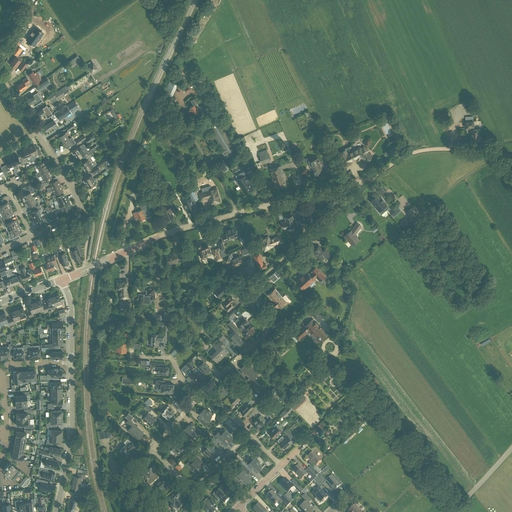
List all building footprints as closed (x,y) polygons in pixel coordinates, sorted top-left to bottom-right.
[(30,34),(26,39),(30,42),(28,46),(31,48),(34,45),(43,33),(40,31),(40,30),(39,29),(39,30),(35,27),(32,31),(29,34),(30,34)] [(15,40),(9,49),(16,54),(22,45),(15,40)] [(77,55),(68,62),(71,66),(80,60),(77,55)] [(16,56),(9,64),(15,68),(20,61),(18,60),(19,59),(16,56)] [(23,62),(18,69),(22,72),(27,65),(23,62)] [(91,72),(93,74),(98,71),(96,69),(97,68),(93,62),(86,66),(90,73),(91,72)] [(193,68),(189,70),(195,81),(192,82),(200,96),(208,92),(200,78),(199,78),(193,68)] [(35,85),(40,82),(42,80),(37,72),(30,77),(35,85)] [(47,77),(40,82),(35,85),(39,91),(51,83),(47,77)] [(23,82),(17,86),(20,91),(27,87),(25,85),(29,82),(26,78),(22,80),(23,82)] [(171,81),(164,95),(174,111),(177,109),(169,96),(169,97),(168,94),(168,93),(172,95),(177,84),(171,81)] [(49,95),(48,96),(48,98),(49,99),(50,100),(52,99),(55,97),(56,99),(69,91),(66,87),(54,95),(52,93),(49,95)] [(34,94),(26,99),(29,105),(36,100),(35,99),(39,97),(37,94),(35,95),(34,94)] [(191,108),(188,109),(190,112),(192,110),(195,114),(196,115),(198,113),(199,112),(202,110),(195,98),(190,101),(193,105),(190,107),(191,108)] [(75,100),(54,114),(59,120),(70,113),(71,114),(80,108),(75,100)] [(42,108),(35,113),(38,118),(44,114),(47,118),(52,115),(47,106),(42,109),(42,108)] [(50,122),(43,126),(47,131),(53,127),(54,130),(58,127),(53,120),(50,122)] [(221,121),(209,128),(226,158),(238,151),(221,121)] [(466,122),(466,128),(471,128),(472,136),(471,136),(471,140),(473,140),(473,139),(480,138),(479,130),(473,130),(473,129),(473,128),(474,127),(473,122),(473,121),(466,122)] [(63,142),(71,136),(67,131),(59,137),(63,142)] [(92,135),(85,140),(87,143),(94,138),(92,135)] [(73,139),(71,136),(63,142),(66,147),(72,144),(70,141),(73,139)] [(84,136),(75,141),(77,144),(86,138),(84,136)] [(34,144),(28,147),(34,160),(36,159),(34,155),(37,153),(39,156),(41,154),(39,148),(36,149),(34,144)] [(72,152),(71,153),(73,155),(74,155),(82,150),(85,148),(83,144),(79,147),(79,146),(72,152)] [(373,157),(366,152),(368,150),(363,146),(361,149),(359,147),(357,148),(355,144),(351,146),(344,149),(345,150),(338,154),(344,166),(355,160),(355,161),(360,161),(360,160),(368,165),(373,157)] [(24,154),(21,156),(24,163),(28,162),(26,159),(30,157),(32,161),(34,160),(28,147),(27,146),(24,148),(24,149),(22,150),(24,154)] [(89,154),(97,149),(95,146),(89,150),(90,150),(88,152),(89,154)] [(84,154),(88,152),(85,148),(82,150),(74,155),(74,156),(74,157),(75,160),(77,159),(84,154)] [(266,150),(258,152),(262,163),(270,160),(266,150)] [(16,154),(11,156),(16,169),(19,168),(17,164),(21,163),(16,154)] [(7,164),(4,165),(6,171),(10,170),(9,168),(12,166),(14,170),(16,169),(11,156),(5,159),(7,164)] [(93,161),(83,168),(85,172),(96,165),(98,167),(109,160),(106,156),(96,163),(94,160),(93,161)] [(80,164),(79,165),(81,168),(82,167),(83,168),(93,161),(90,157),(80,164)] [(318,157),(308,161),(310,167),(313,167),(315,175),(323,172),(321,167),(331,164),(328,158),(319,161),(318,157)] [(45,161),(34,166),(35,169),(37,168),(39,172),(35,173),(36,176),(49,170),(45,161)] [(281,165),(269,169),(275,188),(287,184),(281,165)] [(98,167),(90,172),(92,175),(100,170),(98,167)] [(49,170),(36,176),(37,178),(41,176),(42,179),(40,180),(42,183),(52,179),(50,176),(52,176),(49,170)] [(245,175),(238,179),(243,188),(241,189),(244,193),(253,188),(249,183),(251,182),(257,179),(252,171),(247,174),(247,175),(246,176),(245,175)] [(83,181),(83,182),(84,183),(85,183),(86,184),(94,179),(91,175),(83,180),(84,180),(83,181)] [(52,179),(42,183),(46,182),(47,184),(49,183),(50,187),(46,189),(48,191),(60,185),(58,179),(53,182),(52,179)] [(94,179),(86,184),(89,188),(91,186),(93,188),(95,187),(94,184),(96,183),(94,179)] [(60,185),(48,191),(48,193),(52,191),(54,195),(52,196),(53,198),(59,196),(58,193),(63,191),(60,185)] [(26,193),(21,196),(23,202),(33,197),(31,193),(34,192),(32,187),(27,189),(26,190),(25,190),(26,193)] [(193,200),(184,205),(191,217),(195,214),(196,215),(198,214),(198,213),(198,212),(192,202),(198,198),(193,189),(188,191),(193,200)] [(212,189),(199,193),(201,200),(207,198),(207,197),(209,196),(211,203),(213,203),(214,203),(215,203),(216,203),(217,202),(218,201),(220,201),(218,196),(219,196),(217,189),(212,191),(212,189)] [(142,210),(133,213),(135,217),(138,216),(139,220),(142,219),(143,220),(145,219),(145,218),(150,216),(150,215),(150,214),(149,211),(148,211),(140,191),(135,193),(142,210)] [(384,200),(381,197),(381,198),(378,195),(370,201),(375,207),(376,208),(379,211),(382,209),(384,211),(387,209),(394,216),(400,210),(396,205),(390,209),(383,201),(384,200)] [(59,196),(53,198),(55,201),(57,200),(58,204),(54,206),(55,208),(69,201),(68,198),(67,199),(66,196),(61,198),(59,196)] [(177,208),(183,205),(177,196),(172,199),(177,208)] [(33,197),(23,202),(26,208),(32,205),(33,208),(40,204),(37,200),(34,201),(33,197)] [(341,201),(337,197),(332,201),(336,205),(336,206),(341,201)] [(0,209),(1,212),(10,208),(8,202),(2,205),(1,201),(0,201),(0,209)] [(69,201),(55,208),(56,210),(60,208),(62,212),(71,208),(70,205),(71,204),(69,201)] [(34,211),(29,213),(31,219),(40,215),(39,211),(42,209),(40,204),(33,208),(34,211)] [(3,216),(0,217),(2,222),(9,219),(7,216),(13,213),(10,208),(1,212),(3,216)] [(162,218),(159,219),(161,224),(165,223),(164,221),(166,220),(167,220),(171,219),(171,220),(174,218),(170,208),(163,211),(164,214),(161,216),(162,218)] [(299,220),(297,221),(298,228),(301,228),(301,224),(305,224),(307,224),(311,221),(310,220),(308,209),(297,212),(299,220)] [(48,222),(45,217),(42,219),(40,215),(31,219),(34,225),(40,222),(41,225),(48,222)] [(286,221),(282,222),(283,229),(287,228),(287,229),(295,227),(295,226),(297,225),(296,219),(293,220),(292,215),(285,217),(286,221)] [(9,219),(2,222),(4,227),(7,225),(9,229),(18,225),(18,224),(19,223),(17,218),(10,222),(9,219)] [(404,228),(410,222),(407,218),(400,224),(404,228)] [(351,231),(344,236),(352,246),(359,240),(356,237),(358,236),(356,234),(361,226),(357,223),(351,231)] [(11,233),(8,235),(10,239),(18,236),(17,232),(21,231),(18,225),(9,229),(11,233)] [(227,234),(221,235),(223,242),(229,240),(229,238),(238,235),(238,233),(238,232),(238,230),(237,229),(236,227),(231,228),(232,229),(226,231),(227,234)] [(59,229),(55,230),(58,241),(63,239),(59,229)] [(268,236),(259,241),(263,248),(265,246),(267,250),(274,246),(273,245),(279,243),(279,244),(283,243),(280,236),(277,237),(277,238),(271,240),(268,236)] [(79,255),(82,253),(80,249),(81,248),(79,243),(75,245),(76,248),(70,251),(74,261),(81,258),(79,255)] [(209,247),(208,244),(204,246),(204,244),(201,245),(200,244),(197,245),(198,248),(199,248),(200,253),(200,254),(201,258),(202,258),(207,257),(207,256),(211,254),(209,247)] [(251,246),(242,249),(244,255),(253,252),(251,246)] [(319,246),(313,251),(320,260),(325,255),(328,258),(332,255),(326,248),(323,251),(319,246)] [(219,248),(212,250),(214,257),(215,256),(217,261),(223,259),(219,248)] [(177,252),(166,256),(169,264),(177,262),(177,263),(184,260),(181,253),(178,254),(177,252)] [(65,253),(58,255),(62,265),(68,263),(65,253)] [(232,254),(223,258),(226,263),(232,261),(232,262),(232,263),(233,266),(234,266),(237,265),(238,265),(239,265),(240,264),(242,262),(240,257),(234,259),(232,254)] [(46,259),(48,263),(45,264),(47,271),(51,270),(51,271),(54,270),(54,269),(55,268),(52,262),(56,261),(54,256),(46,259)] [(4,260),(4,261),(6,265),(14,262),(12,257),(4,260)] [(245,267),(244,269),(246,274),(248,274),(253,273),(254,271),(253,269),(255,268),(251,259),(250,259),(250,258),(247,259),(249,265),(248,266),(245,267)] [(462,271),(458,275),(461,278),(462,277),(466,283),(478,274),(475,270),(472,272),(471,270),(467,264),(463,260),(459,264),(459,267),(462,271)] [(33,262),(28,264),(30,269),(31,273),(34,272),(35,275),(42,273),(40,267),(36,268),(33,262)] [(20,263),(15,264),(15,266),(19,276),(22,275),(23,280),(27,278),(28,279),(30,278),(30,277),(29,274),(30,273),(29,269),(26,270),(24,266),(22,267),(20,263)] [(307,271),(296,281),(304,289),(314,280),(313,279),(316,276),(320,281),(325,276),(317,267),(311,271),(312,273),(310,275),(307,271)] [(10,269),(8,270),(13,285),(19,282),(17,276),(16,276),(16,275),(12,273),(12,274),(10,269)] [(279,269),(269,277),(273,282),(283,274),(279,269)] [(4,285),(6,284),(7,287),(13,285),(8,270),(5,271),(8,279),(5,280),(4,276),(1,277),(2,279),(4,285)] [(219,286),(213,291),(215,293),(214,294),(217,297),(218,296),(220,298),(224,294),(223,293),(226,290),(223,287),(226,285),(223,281),(218,284),(219,286)] [(127,282),(118,282),(118,288),(121,288),(121,291),(120,291),(120,292),(120,294),(121,294),(121,295),(121,297),(124,297),(124,301),(121,301),(121,303),(120,303),(120,308),(124,308),(124,314),(129,314),(129,303),(127,304),(127,282)] [(139,294),(139,303),(143,303),(151,303),(151,299),(154,299),(155,287),(150,287),(150,286),(147,286),(147,287),(146,287),(146,295),(139,294)] [(275,289),(268,294),(275,303),(274,303),(277,307),(278,306),(279,307),(285,302),(281,298),(282,297),(280,295),(281,295),(278,291),(277,292),(275,289)] [(58,293),(52,295),(55,305),(61,303),(58,293)] [(48,304),(45,305),(48,311),(51,310),(50,307),(55,305),(52,295),(46,297),(48,304)] [(228,299),(224,303),(226,306),(225,307),(228,310),(230,308),(231,309),(227,313),(230,316),(230,315),(236,310),(234,307),(233,308),(232,307),(236,303),(233,300),(234,299),(231,296),(230,296),(228,297),(228,299)] [(39,298),(34,301),(37,310),(43,308),(45,312),(48,311),(45,305),(42,306),(39,298)] [(31,310),(28,311),(30,318),(33,316),(32,312),(37,310),(34,301),(28,303),(31,310)] [(311,304),(305,310),(311,317),(313,315),(314,317),(319,313),(311,304)] [(22,306),(16,308),(20,318),(25,316),(26,319),(30,318),(28,311),(24,313),(22,306)] [(196,307),(192,310),(198,316),(201,313),(196,307)] [(13,317),(10,318),(12,324),(15,323),(14,320),(20,318),(16,308),(10,310),(13,317)] [(4,312),(0,313),(0,318),(2,323),(7,321),(9,325),(12,324),(10,318),(7,319),(4,312)] [(238,319),(234,322),(238,326),(238,327),(240,329),(241,327),(242,326),(245,324),(247,323),(248,322),(247,321),(248,320),(246,318),(245,319),(243,316),(239,320),(238,319)] [(49,328),(50,328),(62,328),(62,322),(55,322),(55,319),(49,319),(49,328)] [(302,327),(293,335),(298,341),(309,331),(311,333),(311,334),(312,336),(313,336),(316,338),(316,339),(316,340),(317,339),(319,342),(326,336),(323,332),(323,331),(321,330),(320,329),(321,328),(319,327),(318,327),(317,325),(318,325),(314,320),(313,321),(312,320),(305,326),(303,328),(302,327)] [(209,321),(205,324),(211,330),(214,327),(209,321)] [(231,321),(226,325),(233,333),(237,329),(231,321)] [(245,324),(242,326),(247,331),(243,334),(247,338),(250,335),(254,331),(252,328),(254,327),(251,323),(250,325),(248,323),(247,323),(245,324)] [(220,332),(216,335),(222,341),(225,338),(220,332)] [(231,337),(233,340),(232,341),(234,344),(236,342),(238,344),(237,345),(238,346),(242,343),(243,342),(238,336),(239,335),(236,332),(231,337)] [(117,344),(116,352),(126,353),(126,344),(125,344),(125,342),(128,342),(127,342),(127,334),(128,334),(121,333),(121,342),(121,344),(117,344)] [(150,334),(150,341),(151,341),(151,346),(159,346),(159,341),(165,342),(165,334),(161,334),(150,334)] [(62,344),(62,339),(52,339),(50,339),(50,344),(48,344),(48,348),(54,348),(54,344),(62,344)] [(212,352),(210,353),(210,355),(211,356),(217,362),(227,353),(223,348),(225,346),(220,341),(214,347),(217,350),(214,353),(213,352),(212,352)] [(9,350),(12,350),(11,344),(8,344),(8,346),(0,346),(0,352),(0,357),(3,357),(3,356),(9,355),(9,350)] [(40,355),(39,345),(29,346),(29,344),(26,345),(26,351),(29,351),(30,356),(35,356),(35,357),(39,357),(39,355),(40,355)] [(24,357),(23,351),(26,351),(26,345),(23,345),(23,347),(13,348),(14,358),(14,357),(15,359),(18,358),(18,357),(24,357)] [(173,347),(169,351),(174,356),(177,352),(173,347)] [(54,351),(54,348),(48,348),(48,352),(51,352),(51,357),(54,357),(58,357),(62,357),(62,351),(54,351)] [(202,354),(199,356),(204,362),(207,359),(202,354)] [(203,362),(198,368),(205,375),(210,369),(203,362)] [(151,363),(150,367),(156,367),(156,369),(158,369),(157,373),(159,373),(159,375),(164,375),(164,374),(168,374),(168,373),(169,373),(169,369),(169,368),(169,367),(164,367),(164,364),(151,363)] [(246,364),(241,369),(250,377),(247,380),(256,389),(259,386),(252,379),(257,374),(246,364)] [(47,375),(47,378),(53,378),(54,378),(53,375),(61,375),(61,369),(58,369),(54,369),(50,369),(50,373),(47,374),(47,375)] [(193,371),(189,376),(186,378),(188,380),(191,384),(194,381),(196,383),(201,379),(193,371)] [(53,381),(53,378),(47,378),(47,382),(50,382),(50,387),(61,387),(61,381),(53,381)] [(156,380),(156,386),(161,387),(161,391),(173,392),(173,388),(174,389),(175,385),(174,385),(174,384),(163,384),(164,380),(156,380)] [(226,383),(219,389),(222,392),(221,393),(224,395),(226,393),(227,394),(228,392),(228,391),(231,388),(226,383)] [(276,387),(270,394),(273,397),(276,393),(278,391),(279,390),(276,387)] [(29,391),(26,391),(23,392),(23,395),(15,395),(15,396),(14,397),(14,401),(15,401),(27,400),(26,395),(29,394),(29,391)] [(236,392),(229,399),(232,402),(231,403),(234,405),(238,401),(237,401),(241,397),(236,392)] [(292,403),(289,405),(290,406),(293,409),(305,398),(301,394),(292,403)] [(246,407),(241,412),(245,416),(253,407),(250,404),(254,399),(251,395),(246,400),(249,403),(245,406),(246,407)] [(282,395),(281,397),(287,403),(286,405),(288,407),(289,405),(292,403),(283,395),(282,395)] [(61,398),(50,398),(50,403),(48,403),(48,407),(54,407),(54,403),(62,403),(62,398),(61,398)] [(179,399),(173,405),(177,409),(183,403),(179,399)] [(27,401),(27,400),(15,401),(15,402),(16,402),(16,407),(24,407),(24,410),(30,410),(30,406),(27,406),(26,401),(27,401)] [(290,406),(281,414),(285,417),(293,409),(290,406)] [(54,411),(54,407),(48,407),(48,411),(49,411),(50,417),(51,417),(62,417),(62,416),(63,416),(63,412),(62,412),(62,411),(54,411)] [(165,410),(162,413),(162,414),(164,416),(165,416),(168,418),(174,412),(172,409),(170,411),(167,407),(164,409),(165,409),(165,410)] [(205,409),(199,414),(203,419),(200,421),(205,427),(211,421),(209,419),(213,414),(210,410),(208,412),(205,409)] [(30,413),(30,410),(24,410),(24,413),(16,413),(16,419),(30,419),(29,419),(29,413),(30,413)] [(129,412),(125,416),(128,420),(126,422),(131,426),(127,430),(137,440),(144,433),(130,420),(133,417),(129,412)] [(148,413),(142,419),(150,425),(153,422),(154,423),(156,420),(148,413)] [(258,418),(252,423),(254,425),(254,426),(256,428),(257,428),(264,421),(267,424),(272,418),(270,416),(266,420),(261,415),(258,418)] [(62,423),(62,417),(51,417),(51,423),(46,423),(46,426),(48,426),(54,426),(54,423),(62,423)] [(30,425),(30,419),(16,419),(16,425),(24,425),(24,428),(31,428),(30,425)] [(269,434),(269,435),(272,438),(273,437),(274,438),(282,431),(283,429),(278,424),(277,426),(276,425),(270,432),(271,433),(269,434)] [(189,425),(183,430),(187,434),(185,436),(188,440),(193,435),(196,437),(201,432),(196,427),(193,429),(189,425)] [(54,426),(48,426),(48,429),(51,429),(50,435),(61,436),(62,430),(54,429),(54,426)] [(30,433),(30,430),(24,429),(24,432),(16,431),(15,436),(25,438),(26,433),(30,433)] [(104,430),(99,431),(100,438),(111,436),(110,429),(104,430)] [(220,431),(214,436),(221,443),(224,441),(227,443),(232,438),(229,434),(231,432),(227,429),(223,433),(220,431)] [(281,438),(278,441),(279,443),(285,450),(293,442),(290,438),(293,435),(288,430),(285,433),(287,436),(283,440),(281,438)] [(61,436),(50,435),(49,435),(48,441),(46,441),(46,444),(52,445),(53,442),(60,443),(61,441),(62,438),(61,438),(61,436)] [(176,439),(170,444),(173,448),(171,450),(175,454),(180,449),(182,451),(188,446),(183,441),(180,443),(176,439)] [(207,449),(202,453),(205,457),(207,455),(211,459),(216,453),(212,449),(215,446),(210,441),(204,446),(207,449)] [(126,444),(120,451),(127,457),(133,451),(132,449),(135,446),(131,442),(127,445),(126,444)] [(40,450),(40,454),(42,454),(49,456),(50,453),(59,455),(60,448),(49,446),(48,452),(40,450)] [(313,452),(307,457),(316,466),(321,461),(313,452)] [(49,456),(42,454),(41,460),(45,461),(44,465),(45,465),(45,468),(47,468),(52,469),(53,466),(56,467),(56,466),(57,466),(58,462),(57,462),(57,461),(50,459),(51,456),(49,456)] [(196,454),(185,464),(191,471),(193,469),(197,472),(203,467),(198,462),(201,460),(196,454)] [(249,459),(243,465),(249,470),(251,467),(255,471),(257,470),(257,471),(261,468),(260,467),(261,466),(258,462),(259,460),(256,457),(251,461),(249,459)] [(19,469),(10,461),(8,463),(4,468),(2,470),(12,478),(13,476),(15,477),(19,472),(18,471),(19,469)] [(145,471),(143,473),(144,474),(144,475),(144,476),(145,477),(147,478),(148,477),(150,480),(147,483),(150,486),(156,480),(153,477),(155,475),(155,474),(158,471),(152,464),(147,469),(146,469),(144,470),(144,471),(145,471)] [(240,473),(236,477),(239,480),(241,479),(245,482),(246,481),(246,482),(250,478),(249,478),(250,477),(246,472),(249,470),(243,465),(238,470),(240,473)] [(39,466),(38,473),(42,474),(42,477),(46,478),(45,478),(49,479),(49,478),(53,479),(55,473),(47,471),(47,468),(45,468),(39,466)] [(299,466),(293,471),(301,480),(308,474),(314,480),(317,478),(316,477),(308,469),(305,472),(299,466)] [(311,466),(308,469),(316,477),(318,474),(313,469),(311,466)] [(74,476),(72,488),(79,490),(80,486),(81,487),(82,477),(84,478),(85,477),(85,474),(88,475),(87,471),(82,470),(82,474),(78,473),(77,477),(74,476)] [(317,478),(322,484),(325,482),(318,474),(316,477),(317,478)] [(332,475),(326,481),(334,491),(340,485),(338,483),(339,482),(335,478),(334,478),(332,475)] [(28,478),(21,485),(24,487),(25,486),(26,486),(30,482),(29,481),(30,480),(28,478)] [(285,478),(279,484),(288,493),(290,491),(292,493),(295,490),(295,489),(294,487),(285,478)] [(314,480),(319,487),(322,484),(317,478),(314,480)] [(37,479),(36,482),(40,483),(39,489),(43,490),(43,491),(47,492),(47,491),(51,491),(52,485),(44,483),(44,480),(37,479)] [(159,484),(154,489),(162,496),(167,492),(166,491),(170,487),(164,480),(160,485),(159,484)] [(298,484),(295,487),(301,493),(304,490),(298,484)] [(216,490),(213,493),(217,496),(215,498),(218,501),(220,499),(224,503),(225,502),(226,503),(229,499),(228,498),(229,497),(225,493),(228,490),(223,485),(217,491),(216,490)] [(150,487),(142,494),(145,497),(153,490),(150,487)] [(318,487),(312,493),(321,502),(327,497),(318,487)] [(272,491),(266,497),(277,508),(282,502),(272,491)] [(171,497),(168,500),(169,500),(168,501),(174,507),(175,506),(178,510),(182,506),(179,503),(179,502),(182,499),(179,496),(180,495),(178,493),(177,494),(176,493),(172,498),(171,497)] [(291,503),(294,500),(288,493),(285,496),(291,503)] [(306,502),(301,508),(304,511),(313,511),(315,511),(308,504),(312,501),(305,494),(302,498),(306,502)] [(37,497),(34,498),(35,505),(37,505),(38,511),(45,511),(44,503),(42,504),(41,496),(37,496),(37,497)] [(69,505),(68,511),(70,511),(73,511),(74,509),(75,509),(77,501),(79,501),(80,497),(74,496),(73,500),(69,499),(68,505),(69,505)] [(31,502),(25,503),(25,511),(32,511),(32,505),(35,505),(34,498),(31,499),(31,502)] [(208,498),(201,505),(204,508),(201,511),(214,511),(216,511),(211,507),(214,504),(208,498)] [(25,511),(25,503),(18,504),(18,500),(15,501),(15,507),(19,507),(19,511),(25,511)]
